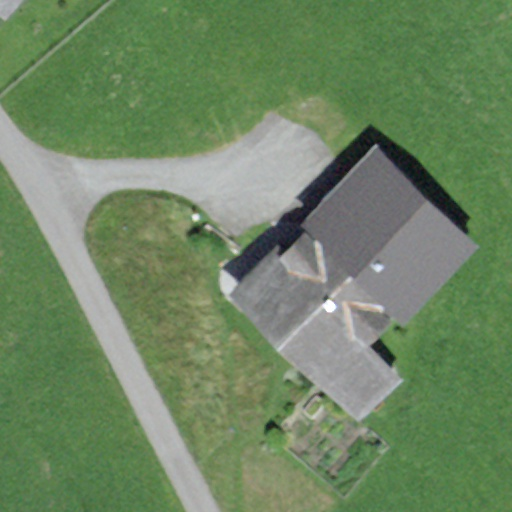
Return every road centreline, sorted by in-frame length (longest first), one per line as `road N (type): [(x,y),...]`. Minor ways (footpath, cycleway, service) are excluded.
road 1 (residential): [(118,349),(60,226),(0,131)]
road 2 (residential): [(118,349),(201,511)]
